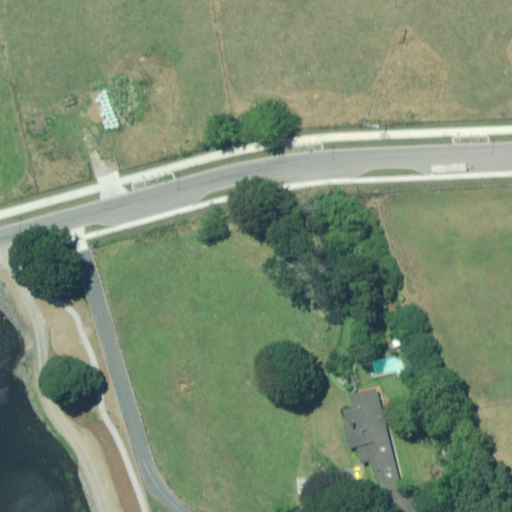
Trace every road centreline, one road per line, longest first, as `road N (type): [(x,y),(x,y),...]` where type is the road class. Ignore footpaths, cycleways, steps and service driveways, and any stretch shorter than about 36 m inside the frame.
road 1 (unclassified): [(0,238),(248,172),(511,152)]
road 2 (track): [(101,511),(81,452),(45,398),(38,326),(4,237)]
